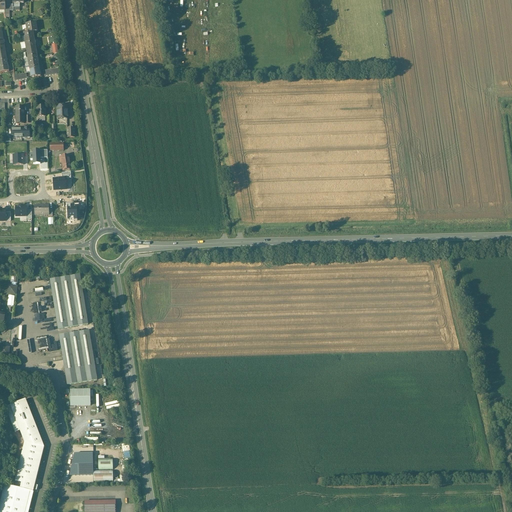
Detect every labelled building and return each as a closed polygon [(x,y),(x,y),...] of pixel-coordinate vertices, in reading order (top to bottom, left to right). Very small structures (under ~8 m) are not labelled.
[(36,23),(31,24),(26,25),(27,33),(33,32),(37,31),(36,23)] [(27,33),(23,33),(24,38),(25,41),(34,40),(33,32),(27,33)] [(34,40),(25,41),(25,45),(26,49),(36,47),(34,40)] [(36,47),(26,49),(27,59),(37,57),(36,47)] [(37,57),(27,59),(29,66),(39,64),(37,57)] [(8,64),(0,65),(0,73),(9,72),(8,64)] [(39,64),(29,66),(30,73),(40,71),(39,64)] [(67,110),(67,106),(57,106),(57,119),(68,119),(68,114),(68,110),(67,110)] [(24,107),(16,108),(16,124),(24,124),(24,107)] [(45,107),(37,107),(37,117),(46,117),(45,107)] [(14,137),(14,139),(30,139),(30,127),(24,127),(25,130),(16,130),(16,129),(11,129),(11,137),(14,137)] [(40,158),(39,151),(33,151),(33,154),(30,154),(30,161),(33,160),(33,164),(40,164),(40,158)] [(23,155),(13,156),(13,166),(23,165),(23,155)] [(68,156),(59,157),(60,162),(62,162),(63,170),(70,169),(68,156)] [(62,179),(53,180),(54,191),(66,190),(66,179),(62,179)] [(70,205),(67,205),(68,220),(77,220),(77,206),(70,207),(70,205)] [(26,206),(23,206),(19,206),(15,207),(15,217),(26,217),(27,217),(26,211),(26,206)] [(49,206),(34,206),(35,215),(49,215),(49,210),(49,206)] [(80,275),(50,280),(52,290),(35,292),(35,293),(52,290),(53,300),(37,302),(37,303),(53,300),(58,329),(88,325),(80,275)] [(17,287),(8,286),(7,294),(16,296),(17,287)] [(89,331),(59,335),(61,350),(45,353),(61,350),(63,360),(46,363),(47,363),(63,360),(67,385),(97,380),(89,331)] [(10,347),(1,346),(0,352),(0,355),(9,356),(10,347)] [(90,406),(90,390),(70,390),(70,406),(90,406)] [(25,400),(5,407),(15,432),(20,431),(25,443),(15,481),(22,483),(20,489),(11,486),(11,487),(33,492),(34,490),(36,491),(38,486),(35,485),(44,447),(25,400)] [(69,476),(93,476),(93,454),(74,454),(69,476)] [(11,487),(4,485),(0,502),(0,511),(28,511),(33,492),(11,487)] [(115,501),(85,502),(85,511),(115,511),(115,501)]
